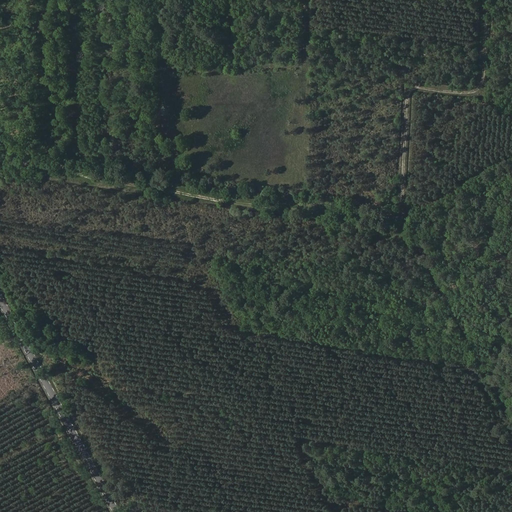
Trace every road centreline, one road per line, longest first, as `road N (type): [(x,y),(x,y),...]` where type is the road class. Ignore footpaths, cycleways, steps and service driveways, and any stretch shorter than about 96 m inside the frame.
road 1 (track): [(489,0),(482,94),(410,88),(404,211),(271,206),(0,167)]
road 2 (tertiary): [(0,280),(124,511)]
road 3 (track): [(404,211),(511,414)]
